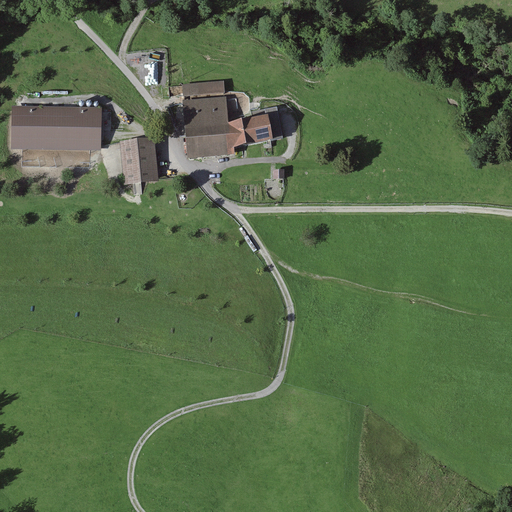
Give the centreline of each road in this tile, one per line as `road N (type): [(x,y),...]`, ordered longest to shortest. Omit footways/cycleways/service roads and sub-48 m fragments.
road 1 (track): [(235,215),(289,310),(284,361),(270,394),(164,419),(136,449),(131,502),(140,511)]
road 2 (track): [(57,0),(120,64),(205,188),(235,215)]
road 3 (track): [(235,215),(511,219)]
